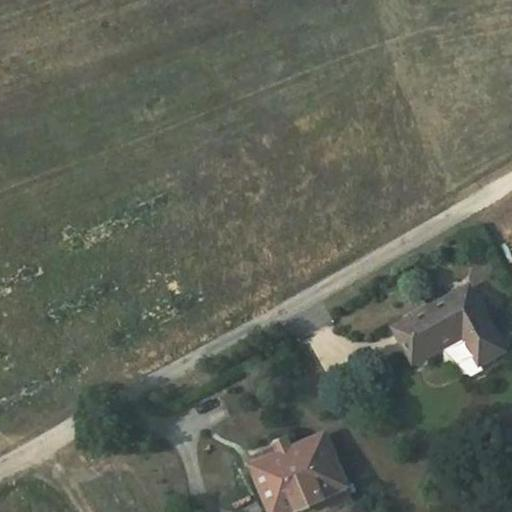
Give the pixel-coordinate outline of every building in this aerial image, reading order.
[(136,251),(143,247),(151,262),(174,249),(165,233),(164,234),(150,209),(105,235),(120,260),(136,251)] [(84,285),(58,241),(34,255),(33,254),(1,273),(1,274),(0,274),(0,327),(3,332),(28,317),(19,301),(15,295),(46,278),(49,284),(58,300),(84,285)] [(143,247),(136,251),(144,266),(151,262),(143,247)] [(143,302),(147,308),(132,317),(146,340),(162,330),(161,329),(186,315),(160,271),(133,286),(143,302)] [(15,295),(19,301),(49,284),(46,278),(15,295)] [(470,288),(449,300),(455,310),(462,306),(460,302),(474,295),(470,288)] [(455,310),(449,300),(397,329),(416,364),(443,349),(466,337),(483,366),(506,353),(474,295),(460,302),(462,306),(455,310)] [(147,308),(143,302),(128,310),(132,317),(147,308)] [(117,325),(103,333),(99,327),(90,311),(63,326),(89,371),(114,357),(115,358),(131,349),(117,325)] [(103,333),(117,325),(113,319),(99,327),(103,333)] [(466,337),(443,349),(476,379),(487,373),(483,366),(466,337)] [(325,437),(254,468),(262,489),(269,485),(280,511),(292,511),(348,487),(325,437)] [(262,489),(254,468),(249,470),(267,511),(280,511),(269,485),(262,489)] [(260,511),(259,501),(236,505),(237,511),(260,511)]
